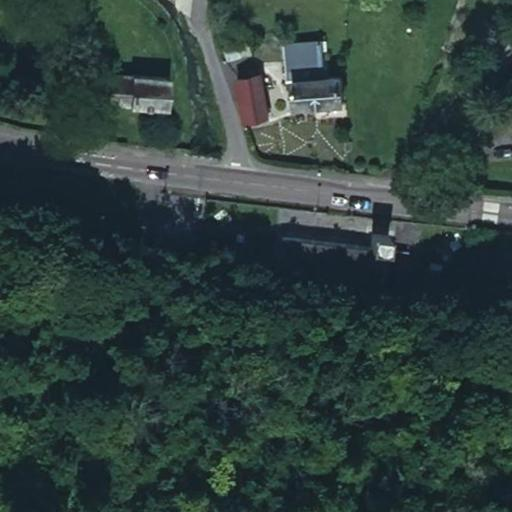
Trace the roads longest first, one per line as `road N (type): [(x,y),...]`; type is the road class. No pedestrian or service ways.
road 1 (secondary): [(511,215),(238,182)]
road 2 (secondary): [(238,182),(0,148)]
road 3 (unclassified): [(238,182),(228,110),(196,17),(200,0)]
